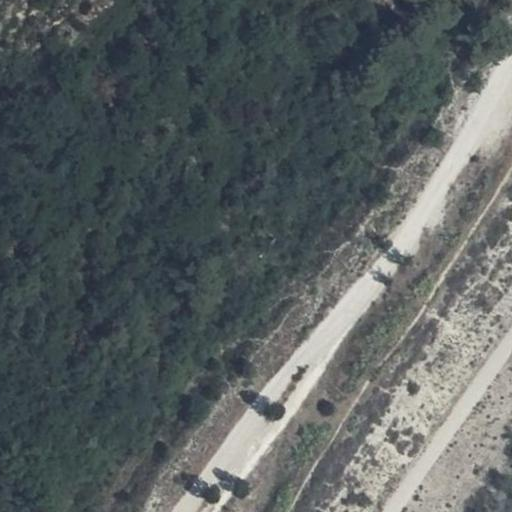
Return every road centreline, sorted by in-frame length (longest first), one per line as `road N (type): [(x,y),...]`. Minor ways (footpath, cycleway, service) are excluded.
road 1 (track): [(511,69),(455,163),(190,511)]
road 2 (track): [(399,511),(511,345)]
